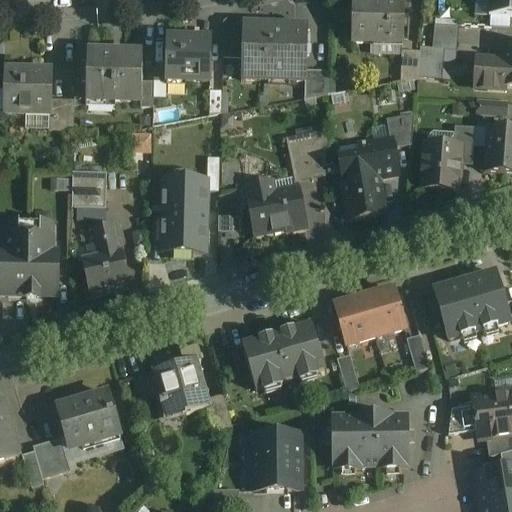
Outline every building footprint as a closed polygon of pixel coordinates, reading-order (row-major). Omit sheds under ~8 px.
[(511,0),(489,0),(488,18),(511,19),(511,0)] [(403,4),(352,4),(351,46),(373,46),(374,44),(402,44),(403,4)] [(243,27),(222,26),(222,61),(242,62),(243,27)] [(269,28),(243,27),(242,62),(242,83),(267,84),(269,28)] [(456,29),(435,27),(432,51),(444,52),(454,53),(456,29)] [(306,29),(269,28),(267,84),(304,85),(305,73),(306,29)] [(209,42),(166,42),(166,84),(209,85),(209,42)] [(511,48),(505,48),(504,63),(502,88),(504,88),(511,88),(511,48)] [(432,51),(420,49),(419,55),(417,80),(441,82),(444,52),(432,51)] [(419,55),(405,54),(403,84),(417,82),(417,80),(419,55)] [(142,57),(87,56),(86,84),(86,103),(87,103),(141,104),(141,85),(142,57)] [(504,63),(476,61),(474,90),(504,92),(504,88),(502,88),(504,63)] [(328,74),(305,73),(304,85),(304,103),(327,99),(328,74)] [(50,75),(5,74),(5,118),(47,119),(50,119),(50,107),(50,75)] [(86,84),(74,84),(73,108),(73,110),(86,110),(87,103),(86,103),(86,84)] [(153,86),(141,85),(141,104),(140,111),(152,111),(153,86)] [(221,94),(209,94),(209,117),(220,117),(221,94)] [(506,106),(476,104),(475,118),(505,120),(506,106)] [(73,108),(50,107),(50,119),(47,119),(47,133),(73,133),(73,110),(73,108)] [(395,131),(366,136),(369,154),(398,149),(395,131)] [(511,132),(487,131),(484,174),(511,176),(511,132)] [(474,134),(454,132),(452,150),(460,151),(459,165),(472,165),(474,134)] [(326,133),(296,139),(300,159),(289,161),(294,185),(325,178),(326,133)] [(452,150),(424,148),(421,190),(457,192),(459,165),(460,151),(452,150)] [(171,181),(172,153),(153,153),(153,181),(171,181)] [(365,154),(341,158),(345,185),(341,185),(348,222),(384,216),(377,179),(369,180),(365,154)] [(214,184),(172,182),(171,198),(195,198),(195,199),(213,200),(214,184)] [(271,185),(245,190),(255,238),(286,232),(287,234),(304,231),(297,191),(273,196),(271,185)] [(106,191),(78,198),(82,214),(109,207),(106,191)] [(195,198),(171,198),(171,223),(160,223),(159,256),(197,257),(198,224),(194,224),(195,199),(195,198)] [(51,227),(6,226),(6,253),(0,252),(0,297),(25,298),(25,299),(38,300),(38,298),(56,299),(57,254),(50,254),(51,227)] [(113,227),(90,232),(93,247),(86,249),(89,260),(81,262),(89,296),(128,287),(120,253),(119,253),(113,227)] [(494,276),(433,293),(448,344),(509,326),(494,276)] [(392,293),(363,301),(375,342),(404,333),(392,293)] [(363,301),(334,310),(346,350),(375,342),(363,301)] [(270,341),(260,343),(260,342),(258,342),(258,343),(241,348),(254,394),(278,387),(280,392),(281,391),(280,387),(298,381),(299,386),(301,386),(300,381),(325,374),(319,353),(318,354),(310,328),(293,333),(293,332),(291,333),(291,334),(282,337),(281,335),(279,336),(280,337),(271,339),(271,338),(269,339),(270,341)] [(194,350),(182,354),(180,355),(180,357),(181,361),(151,369),(160,403),(158,404),(160,409),(167,406),(171,420),(205,410),(209,409),(207,402),(196,364),(200,363),(197,352),(194,350)] [(351,357),(339,361),(348,391),(359,387),(351,357)] [(107,396),(56,410),(68,453),(119,438),(107,396)] [(511,396),(472,402),(473,410),(477,435),(477,437),(484,436),(485,442),(508,439),(511,438),(511,396)] [(222,398),(207,402),(209,409),(205,410),(212,435),(231,430),(222,398)] [(2,406),(0,406),(0,464),(18,460),(2,406)] [(473,410),(451,414),(447,439),(477,435),(473,410)] [(392,418),(353,418),(353,420),(332,420),(332,471),(335,470),(335,473),(360,472),(360,470),(379,470),(379,472),(405,472),(405,470),(407,470),(407,419),(392,419),(392,418)] [(286,438),(266,438),(252,438),(252,453),(246,454),(245,479),(253,479),(253,494),(267,494),(287,494),(300,494),(300,437),(286,438)] [(508,439),(485,442),(488,461),(511,455),(508,439)] [(61,442),(32,450),(33,455),(41,482),(70,474),(61,442)] [(33,455),(21,459),(31,491),(43,488),(41,482),(33,455)] [(479,511),(511,511),(511,470),(474,478),(479,511)]
